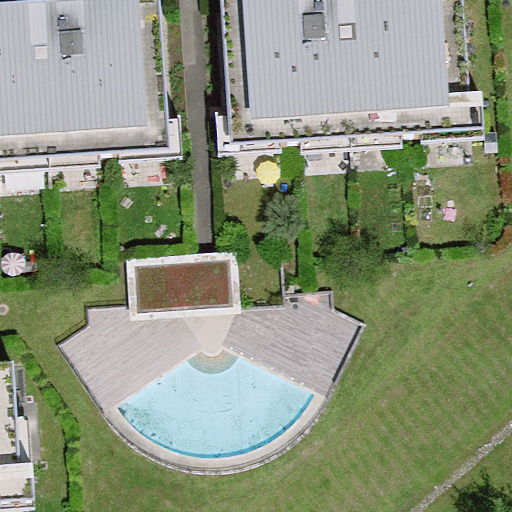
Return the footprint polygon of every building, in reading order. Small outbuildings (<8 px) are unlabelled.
[(295,0),(296,8),(222,14),(230,136),(280,133),(281,148),(318,145),(318,135),(386,130),(387,140),(424,138),(423,123),(473,119),(464,0),(416,0),(384,2),(384,0),(295,0)] [(0,23),(1,31),(0,31),(0,169),(17,168),(16,158),(85,154),(86,164),(122,161),(121,146),(171,143),(163,20),(89,25),(87,4),(64,4),(21,3),(0,3),(0,23)] [(283,255),(132,265),(135,319),(287,309),(283,255)] [(300,293),(274,362),(337,385),(362,316),(300,293)] [(0,495),(26,494),(19,370),(0,371),(0,495)]
